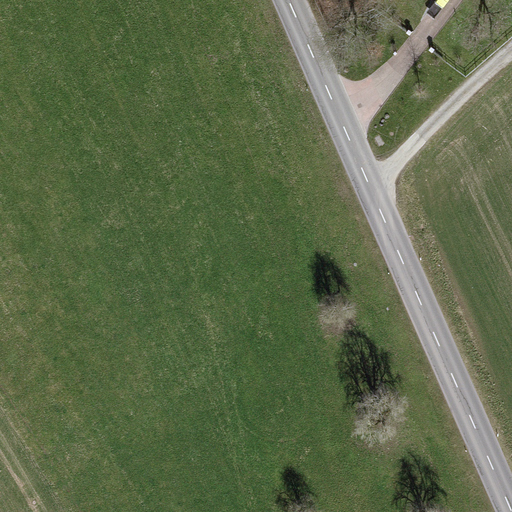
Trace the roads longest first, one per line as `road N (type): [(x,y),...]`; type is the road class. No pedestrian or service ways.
road 1 (tertiary): [(511,511),(290,0)]
road 2 (track): [(373,194),(511,45)]
road 3 (track): [(349,134),(447,0)]
